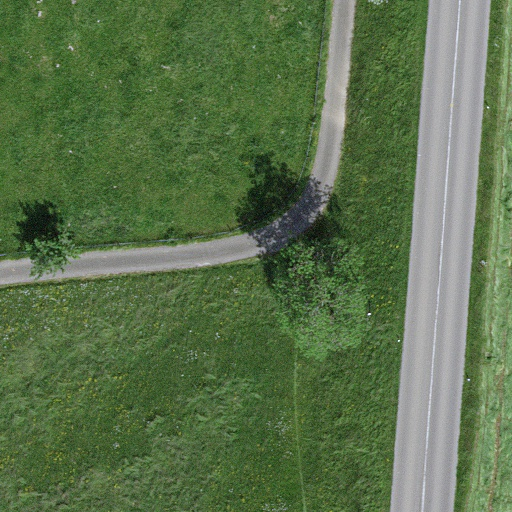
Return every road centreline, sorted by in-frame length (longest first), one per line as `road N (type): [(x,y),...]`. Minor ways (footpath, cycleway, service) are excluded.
road 1 (residential): [(0,274),(218,254),(299,221),(324,172),(344,0)]
road 2 (secondary): [(461,0),(423,511)]
